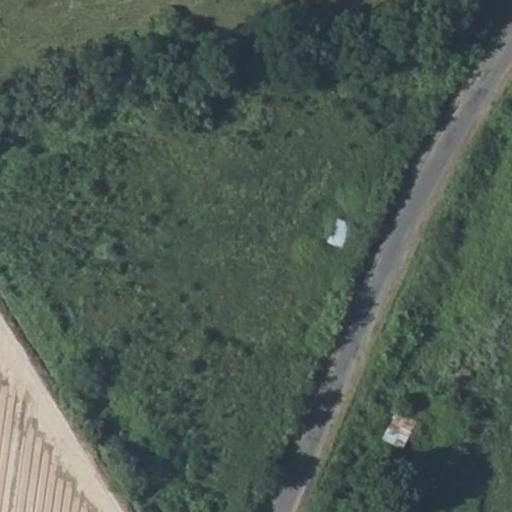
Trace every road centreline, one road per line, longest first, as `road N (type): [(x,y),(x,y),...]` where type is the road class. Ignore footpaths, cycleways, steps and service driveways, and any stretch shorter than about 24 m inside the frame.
road 1 (unclassified): [(511,42),(465,114),(399,249),(284,511)]
road 2 (track): [(118,511),(0,328)]
